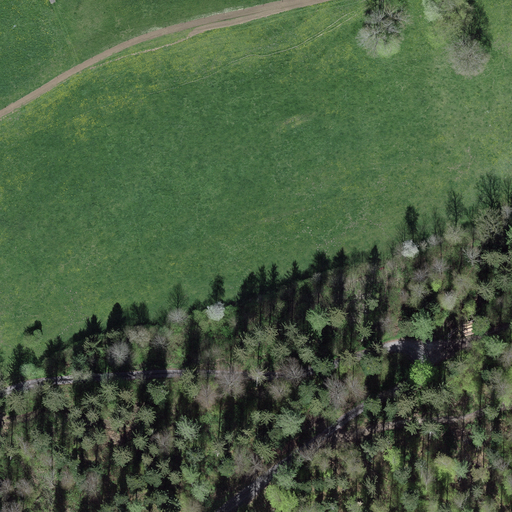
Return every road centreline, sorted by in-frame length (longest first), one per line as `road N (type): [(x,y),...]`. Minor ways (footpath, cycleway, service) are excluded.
road 1 (unclassified): [(224,511),(418,378),(431,359),(422,345),(390,345),(321,369),(272,375),(61,378),(0,394)]
road 2 (track): [(511,405),(324,436)]
